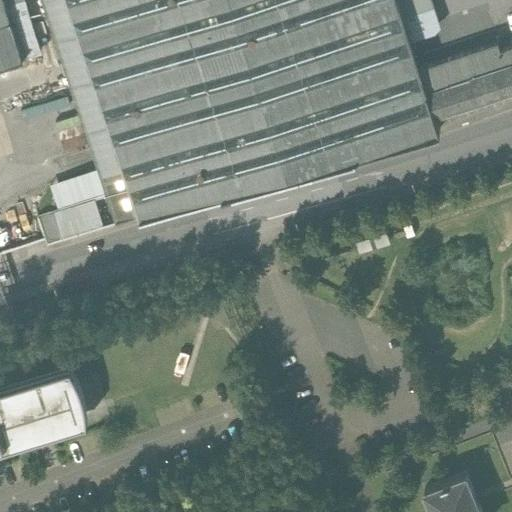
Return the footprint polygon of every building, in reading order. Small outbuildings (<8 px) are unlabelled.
[(420,66),(398,0),(0,0),(0,63),(42,53),(26,0),(42,0),(99,173),(117,230),(439,131),(434,114),(420,66)] [(497,39),(420,66),(434,114),(511,89),(511,43),(500,47),(497,39)] [(48,247),(117,230),(99,173),(50,188),(59,214),(40,219),(48,247)] [(71,362),(0,382),(0,459),(0,458),(0,444),(88,419),(87,407),(86,398),(83,386),(78,375),(71,362)] [(430,511),(482,511),(478,500),(467,471),(421,488),(430,511)]
